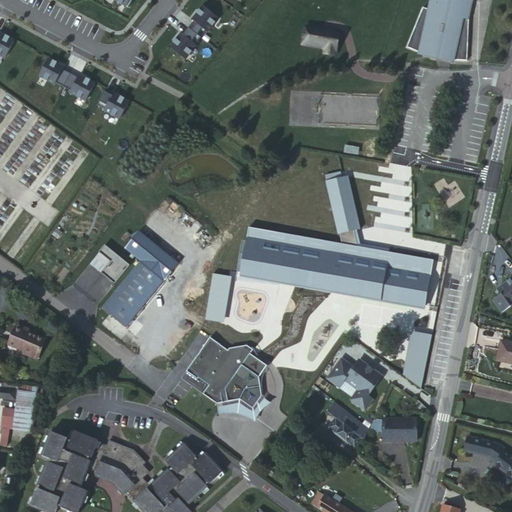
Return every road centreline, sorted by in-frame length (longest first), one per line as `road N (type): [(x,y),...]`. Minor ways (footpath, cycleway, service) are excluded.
road 1 (tertiary): [(419,511),(511,85)]
road 2 (residential): [(299,511),(155,412),(75,405)]
road 3 (residential): [(0,265),(167,386)]
road 4 (residential): [(4,0),(101,52),(123,53),(168,0)]
